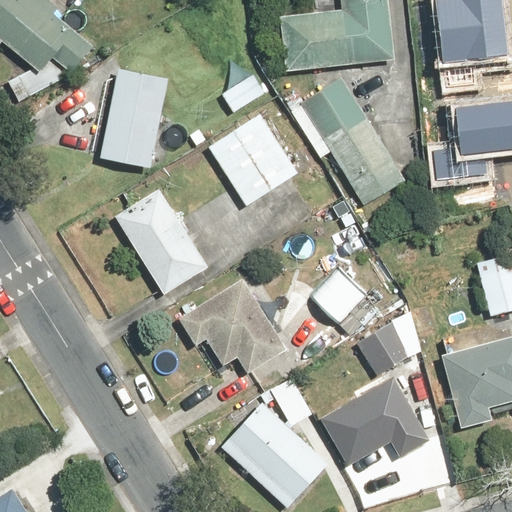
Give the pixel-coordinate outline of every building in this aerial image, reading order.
[(12,80),(20,100),(82,73),(92,59),(100,47),(58,16),(63,8),(51,0),(0,0),(0,33),(45,66),(12,80)] [(286,18),(290,71),(399,62),(394,0),(347,0),(348,13),(286,18)] [(433,0),(438,63),(507,58),(502,0),(433,0)] [(183,80),(123,68),(106,159),(165,171),(183,80)] [(240,113),(269,93),(255,74),(227,95),(240,113)] [(324,159),(334,153),(370,208),(411,182),(345,78),(294,111),(324,159)] [(431,149),(434,179),(487,173),(484,153),(511,149),(511,101),(454,108),(458,146),(431,149)] [(267,111),(213,147),(252,206),(306,170),(267,111)] [(165,189),(121,217),(169,296),(213,268),(165,189)] [(511,252),(480,261),(495,318),(511,313),(511,252)] [(336,271),(310,298),(349,335),(375,308),(336,271)] [(293,349),(249,278),(184,318),(202,347),(205,346),(220,372),(244,357),(254,373),(293,349)] [(395,319),(360,342),(382,377),(417,354),(395,319)] [(511,338),(447,356),(466,429),(497,421),(495,415),(511,410),(511,338)] [(435,440),(398,377),(325,420),(354,468),(396,443),(404,458),(435,440)] [(296,381),(277,393),(298,427),(317,415),(296,381)] [(333,464),(268,402),(226,447),(292,508),(333,464)] [(0,511),(33,511),(19,489),(0,501),(0,511)]
